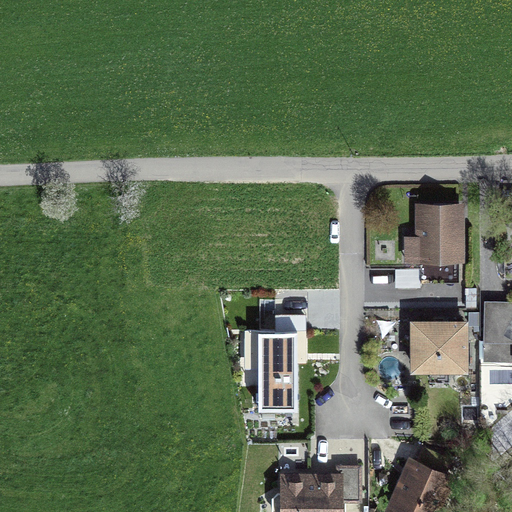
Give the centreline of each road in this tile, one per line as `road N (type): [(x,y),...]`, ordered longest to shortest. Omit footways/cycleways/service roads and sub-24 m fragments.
road 1 (unclassified): [(349,169),(0,176)]
road 2 (residential): [(347,421),(349,169)]
road 3 (unclassified): [(511,165),(349,169)]
